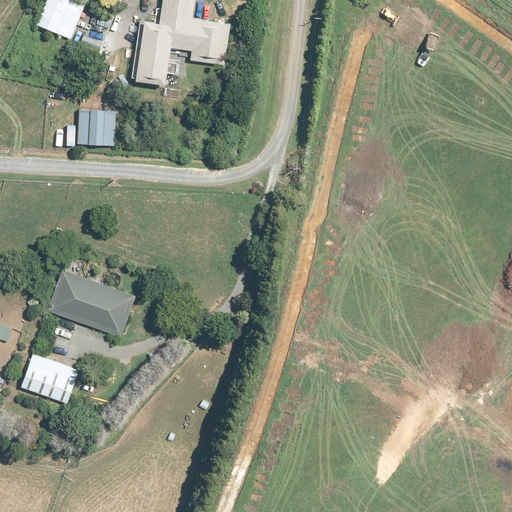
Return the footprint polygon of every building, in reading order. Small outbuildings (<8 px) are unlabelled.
[(44,0),(35,27),(70,40),(84,0),(44,0)] [(167,48),(188,51),(187,60),(222,64),(226,24),(190,20),(192,0),(159,0),(157,26),(137,23),(131,80),(163,84),(167,48)] [(115,108),(75,106),(73,145),(114,147),(115,108)] [(131,296),(59,270),(45,310),(118,335),(131,296)] [(12,330),(0,324),(0,339),(7,342),(12,330)] [(78,373),(30,353),(17,384),(65,404),(78,373)]
